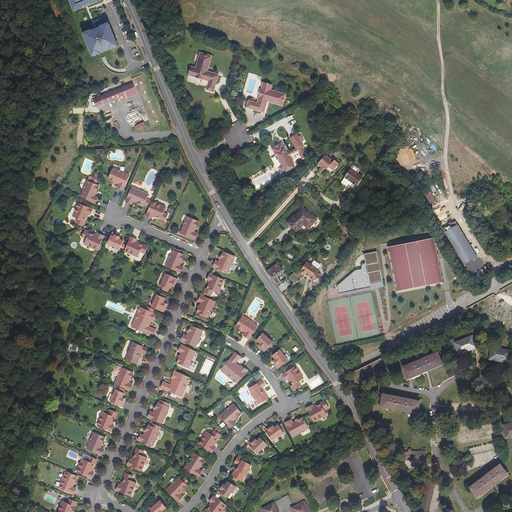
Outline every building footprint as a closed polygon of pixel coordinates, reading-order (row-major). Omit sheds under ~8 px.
[(69,0),(74,12),(87,6),(86,5),(88,5),(88,6),(100,1),(99,0),(69,0)] [(97,28),(95,29),(94,28),(83,32),(92,57),(101,53),(101,52),(109,49),(110,50),(119,46),(109,22),(96,27),(97,28)] [(216,79),(217,75),(204,72),(205,69),(208,69),(209,65),(210,59),(211,59),(212,56),(200,52),(199,56),(200,56),(198,61),(196,68),(188,63),(188,75),(209,81),(206,90),(214,92),(217,79),(216,79)] [(216,79),(217,79),(219,74),(208,71),(208,69),(205,69),(204,72),(217,75),(216,79)] [(152,127),(162,123),(143,75),(132,79),(134,83),(94,99),(97,107),(117,99),(119,103),(139,95),(152,127)] [(260,110),(263,111),(267,99),(270,99),(269,102),(273,104),(274,103),(280,105),(283,106),(286,94),(283,93),(283,94),(277,92),(278,92),(271,90),(272,85),(263,82),(257,103),(249,100),(247,108),(260,112),(260,110)] [(260,110),(260,112),(264,113),(267,102),(269,102),(270,99),(267,99),(263,111),(260,110)] [(290,138),(296,149),(298,151),(302,158),(307,155),(303,148),(304,148),(297,134),(290,138)] [(292,171),(291,169),(290,168),(293,166),(288,157),(287,154),(288,153),(283,144),(280,146),(279,144),(275,147),(275,148),(272,150),(276,156),(275,156),(275,157),(277,160),(278,160),(281,165),(281,166),(278,167),(280,170),(279,170),(279,171),(279,172),(279,173),(280,173),(281,173),(282,173),(283,176),(292,171)] [(333,161),(326,155),(317,164),(321,168),(323,166),(326,170),(329,167),(333,171),(339,163),(335,160),(333,161)] [(352,166),(351,168),(344,177),(345,178),(341,182),(347,186),(348,184),(351,186),(352,183),(357,186),(363,177),(358,173),(360,171),(359,169),(355,165),(352,166)] [(117,170),(113,168),(108,179),(113,181),(116,183),(119,184),(117,187),(124,190),(130,175),(122,172),(122,171),(117,169),(117,170)] [(99,180),(90,176),(86,184),(84,189),(81,197),(95,204),(98,197),(95,196),(96,193),(97,190),(99,185),(97,184),(99,180)] [(433,192),(440,189),(437,182),(430,185),(433,192)] [(147,199),(149,194),(145,193),(145,192),(140,190),(132,187),(126,202),(132,204),(133,201),(136,202),(140,204),(144,206),(145,204),(149,206),(151,200),(147,199)] [(432,190),(425,193),(427,200),(425,201),(427,206),(436,202),(432,190)] [(152,201),(146,215),(152,218),(153,217),(153,216),(156,217),(156,216),(161,218),(166,220),(168,214),(164,212),(166,207),(152,201)] [(90,215),(93,209),(78,203),(73,216),(78,219),(76,223),(82,226),(84,221),(86,217),(88,214),(89,215),(90,215)] [(308,229),(318,219),(312,214),(312,215),(303,208),(296,216),(295,215),(287,223),(297,232),(304,225),(308,229)] [(199,221),(188,216),(186,220),(184,225),(180,233),(195,239),(198,233),(194,232),(196,229),(197,226),(199,221)] [(477,257),(458,224),(444,232),(464,265),(477,257)] [(98,250),(104,236),(98,233),(97,235),(97,236),(94,234),(93,235),(89,233),(84,231),(82,237),(86,239),(84,244),(98,250)] [(119,250),(124,241),(119,239),(120,237),(118,236),(119,235),(112,232),(107,244),(115,247),(115,248),(119,250)] [(137,239),(131,237),(125,251),(138,257),(141,252),(145,254),(148,248),(143,246),(139,244),(139,243),(136,242),(136,241),(137,239)] [(444,282),(435,237),(429,238),(413,242),(389,247),(399,291),(444,282)] [(174,250),(173,250),(172,253),(171,253),(169,258),(169,259),(166,266),(180,273),(183,267),(180,265),(181,262),(183,259),(184,255),(180,253),(181,250),(175,248),(174,250)] [(233,260),(235,256),(224,251),(222,256),(221,259),(219,262),(216,260),(213,267),(228,273),(231,265),(232,265),(234,260),(233,260)] [(338,286),(340,294),(371,288),(371,285),(383,282),(377,252),(365,255),(367,264),(364,265),(363,265),(363,266),(362,267),(362,268),(363,270),(356,271),(338,286)] [(480,257),(473,262),(475,265),(482,261),(480,257)] [(311,265),(307,262),(301,270),(302,272),(304,274),(306,274),(310,276),(310,282),(319,278),(318,270),(321,266),(314,261),(311,265)] [(283,271),(278,263),(267,271),(274,280),(281,275),(280,273),(283,271)] [(304,277),(299,270),(289,277),(294,284),(304,277)] [(178,279),(166,274),(163,281),(162,281),(159,286),(169,290),(171,286),(173,286),(174,284),(175,285),(178,279)] [(225,280),(210,274),(208,280),(209,280),(210,281),(209,284),(207,288),(205,293),(211,296),(213,291),(219,293),(225,280)] [(276,283),(286,277),(284,274),(281,276),(281,275),(274,280),(276,283)] [(278,285),(282,292),(289,287),(285,281),(278,285)] [(371,285),(371,288),(372,290),(385,288),(383,282),(371,285)] [(155,299),(152,307),(163,312),(166,306),(165,305),(166,303),(164,302),(166,298),(163,297),(164,295),(158,292),(157,295),(156,294),(154,299),(155,299)] [(197,313),(208,318),(210,314),(212,309),(216,301),(201,295),(198,301),(202,303),(200,306),(199,309),(197,313)] [(148,310),(140,307),(138,312),(139,313),(136,321),(135,320),(132,326),(153,336),(156,329),(149,326),(151,323),(149,322),(150,320),(151,321),(152,321),(154,318),(155,318),(157,314),(154,313),(155,311),(149,308),(148,310)] [(238,322),(236,326),(240,329),(242,330),(245,332),(243,335),(249,339),(258,326),(251,321),(246,318),(243,316),(242,316),(241,315),(238,319),(239,320),(238,322)] [(201,334),(203,330),(192,325),(190,330),(188,333),(187,336),(184,334),(181,341),(196,347),(199,339),(202,334),(201,334)] [(273,342),(266,337),(267,336),(263,332),(257,340),(260,343),(259,345),(260,346),(259,347),(265,352),(273,342)] [(455,343),(459,354),(477,347),(473,338),(469,339),(468,337),(455,343)] [(128,355),(126,359),(137,364),(140,357),(139,357),(141,353),(140,353),(140,352),(141,352),(145,354),(148,348),(134,342),(130,350),(129,350),(128,353),(128,355)] [(177,363),(189,368),(190,364),(193,359),(192,359),(196,351),(181,345),(179,351),(182,353),(180,356),(179,359),(177,363)] [(492,349),(490,359),(509,362),(511,351),(496,348),(496,350),(492,349)] [(288,360),(283,354),(284,353),(281,349),(273,355),(276,359),(274,360),(275,362),(274,363),(278,368),(288,360)] [(227,374),(233,379),(232,380),(237,384),(248,370),(245,367),(244,368),(241,365),(240,366),(239,367),(238,366),(239,365),(236,362),(241,356),(235,352),(221,370),(226,375),(227,374)] [(403,367),(408,379),(442,364),(437,352),(403,367)] [(390,362),(387,355),(353,372),(357,379),(390,362)] [(304,379),(296,366),(283,374),(286,380),(288,379),(289,379),(290,381),(291,381),(296,389),(302,386),(299,382),(304,379)] [(133,372),(122,367),(121,371),(120,371),(118,376),(115,384),(129,390),(132,384),(129,383),(130,380),(132,377),(133,372)] [(183,390),(187,383),(188,383),(190,378),(174,371),(172,375),(173,375),(171,379),(173,379),(174,380),(173,382),(172,381),(170,385),(163,382),(160,388),(182,397),(185,391),(183,390)] [(253,397),(254,397),(258,404),(269,398),(265,392),(264,393),(262,389),(262,390),(261,388),(265,385),(262,380),(249,388),(251,393),(251,394),(253,397)] [(114,394),(111,402),(122,407),(125,401),(124,400),(124,398),(123,397),(124,393),(115,389),(113,394),(114,394)] [(383,394),(381,406),(417,413),(420,401),(383,394)] [(314,422),(327,415),(324,410),(329,407),(326,401),(321,404),(317,406),(314,407),(313,406),(312,405),(306,408),(314,422)] [(170,407),(158,402),(157,406),(155,409),(154,413),(151,411),(148,417),(162,424),(166,416),(168,411),(170,407)] [(238,416),(242,413),(234,404),(231,407),(231,406),(226,410),(227,410),(220,416),(230,428),(236,423),(233,421),(236,418),(238,416)] [(103,412),(97,425),(112,432),(114,425),(113,425),(112,424),(113,421),(115,417),(117,412),(111,409),(109,414),(103,412)] [(309,428),(303,417),(293,423),(291,420),(285,423),(293,437),(300,433),(301,433),(305,430),(309,428)] [(511,422),(503,425),(506,437),(511,435),(511,422)] [(160,430),(149,425),(147,429),(145,432),(144,435),(141,434),(138,440),(153,446),(156,438),(156,439),(159,433),(158,433),(160,430)] [(284,434),(278,425),(274,428),(273,426),(271,427),(270,426),(265,430),(272,440),(279,436),(280,437),(284,434)] [(207,432),(199,444),(212,453),(216,447),(214,446),(213,445),(215,443),(215,442),(217,438),(220,434),(215,431),(212,435),(207,432)] [(104,441),(106,437),(94,432),(93,436),(92,436),(90,441),(87,449),(101,455),(104,449),(101,448),(102,444),(104,441)] [(268,445),(260,438),(257,441),(256,439),(254,441),(253,440),(248,445),(257,454),(263,448),(264,449),(268,445)] [(500,449),(498,441),(469,448),(471,455),(500,449)] [(142,471),(148,458),(142,455),(144,451),(138,448),(136,453),(134,457),(132,460),(130,459),(127,465),(142,471)] [(425,451),(402,452),(403,460),(425,459),(425,451)] [(202,463),(205,459),(194,453),(192,456),(189,460),(189,461),(185,468),(198,477),(202,471),(199,469),(200,466),(202,463)] [(83,459),(77,472),(91,479),(94,472),(92,472),(92,471),(93,468),(92,468),(94,464),(96,459),(90,456),(88,461),(83,459)] [(251,465),(237,457),(234,462),(238,465),(239,465),(238,466),(236,470),(235,469),(232,475),(242,481),(246,474),(247,474),(249,470),(249,469),(251,465)] [(470,487),(477,497),(507,475),(500,465),(470,487)] [(75,480),(77,476),(66,471),(64,475),(62,480),(59,488),(73,494),(76,488),(73,487),(74,483),(75,480)] [(131,496),(137,483),(131,480),(133,476),(127,473),(125,478),(123,482),(121,485),(119,484),(116,490),(131,496)] [(185,489),(188,485),(179,477),(176,480),(172,484),(167,490),(178,501),(183,496),(180,494),(182,491),(185,489)] [(236,487),(228,481),(225,485),(223,484),(222,486),(221,485),(217,491),(228,498),(232,490),(234,491),(236,487)] [(428,511),(435,483),(427,481),(421,511),(427,511),(428,511)] [(221,511),(226,505),(214,496),(210,501),(211,502),(212,503),(210,505),(211,506),(208,510),(205,511),(221,511)] [(63,501),(57,511),(71,511),(73,511),(72,510),(74,506),(76,501),(70,499),(68,503),(63,501)] [(156,504),(150,509),(152,511),(163,511),(164,511),(163,510),(166,508),(160,499),(155,503),(156,504)] [(312,511),(306,501),(295,507),(294,508),(295,511),(312,511)] [(278,511),(273,502),(262,508),(264,511),(278,511)]
